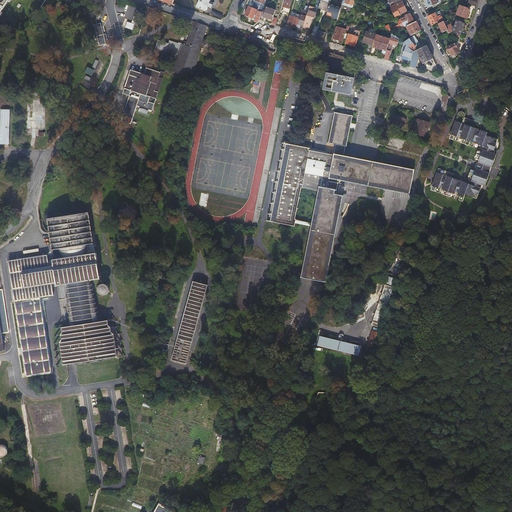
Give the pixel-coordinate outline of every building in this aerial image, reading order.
[(0,0),(0,14),(2,11),(9,0),(0,0)] [(199,0),(196,7),(206,11),(208,6),(212,8),(213,4),(209,3),(210,0),(199,0)] [(256,1),(253,0),(248,0),(247,4),(262,11),(264,7),(264,4),(256,1)] [(317,0),(317,1),(320,1),(318,9),(327,12),(330,5),(331,0),(317,0)] [(355,2),(352,0),(343,0),(343,3),(342,5),(353,8),(355,2)] [(391,6),(391,5),(401,0),(400,0),(387,0),(389,3),(384,5),(386,8),(391,6)] [(423,0),(420,1),(424,9),(432,6),(433,7),(437,6),(436,4),(440,2),(438,0),(423,0)] [(402,2),(391,8),(392,10),(395,18),(400,16),(399,15),(406,12),(402,2)] [(341,8),(330,5),(327,12),(326,17),(337,20),(341,8)] [(258,10),(248,6),(245,15),(253,19),(255,14),(256,15),(258,10)] [(300,15),(296,27),(303,29),(304,26),(303,26),(308,11),(309,7),(306,6),(304,10),(302,9),(300,15)] [(303,26),(304,26),(309,28),(313,18),(315,18),(317,12),(313,11),(314,7),(309,6),(309,7),(308,11),(303,26)] [(470,9),(460,6),(457,15),(467,19),(470,9)] [(262,12),(261,15),(264,16),(264,17),(272,20),(273,17),(275,10),(267,7),(266,8),(264,7),(262,11),(262,12)] [(440,11),(428,17),(432,25),(444,19),(440,11)] [(296,27),(300,15),(292,13),(290,16),(287,25),(290,26),(290,27),(293,28),(293,27),(296,28),(296,27)] [(385,28),(392,34),(406,27),(415,23),(413,20),(414,20),(413,17),(412,17),(410,14),(404,17),(404,18),(397,22),(398,25),(391,29),(389,25),(385,28)] [(134,30),(137,17),(134,16),(132,23),(127,22),(126,28),(134,30)] [(181,21),(191,24),(185,41),(183,41),(182,44),(181,44),(172,71),(191,77),(200,49),(198,49),(199,47),(203,48),(204,45),(207,46),(209,40),(202,38),(206,26),(182,18),(181,21)] [(464,23),(451,19),(452,24),(453,32),(460,35),(461,31),(465,32),(465,29),(464,29),(465,24),(464,24),(464,23)] [(453,32),(452,24),(446,26),(444,21),(438,24),(443,33),(447,30),(449,34),(453,32)] [(406,27),(411,37),(421,32),(416,22),(415,23),(406,27)] [(100,46),(107,44),(101,23),(94,25),(100,46)] [(346,30),(337,27),(334,39),(342,41),(345,32),(346,30)] [(352,35),(345,32),(342,41),(341,46),(345,47),(346,43),(355,46),(360,31),(356,30),(354,31),(352,35)] [(376,35),(367,32),(363,42),(368,44),(365,53),(370,55),(376,35)] [(392,34),(391,39),(386,55),(384,59),(388,60),(391,52),(390,51),(391,46),(397,47),(399,40),(392,34)] [(391,39),(376,35),(370,55),(374,56),(376,48),(383,50),(383,51),(382,53),(383,54),(386,55),(391,39)] [(404,44),(414,52),(415,51),(414,49),(420,46),(415,37),(403,43),(404,44)] [(414,52),(404,44),(402,50),(403,51),(401,58),(410,61),(414,52)] [(455,44),(447,48),(449,52),(451,57),(459,53),(455,44)] [(415,51),(414,52),(410,61),(408,67),(414,68),(418,56),(422,65),(433,59),(429,52),(426,46),(415,51)] [(319,49),(317,58),(323,60),(325,51),(319,49)] [(85,73),(93,76),(96,70),(88,66),(85,73)] [(163,73),(145,68),(143,74),(130,70),(122,94),(128,95),(120,120),(129,123),(135,105),(151,110),(163,73)] [(352,79),(327,74),(324,88),(349,93),(352,79)] [(432,84),(431,88),(438,90),(437,94),(442,95),(444,88),(432,84)] [(449,97),(444,94),(441,101),(446,103),(449,97)] [(5,109),(1,109),(0,145),(8,145),(9,110),(8,109),(8,108),(5,108),(5,109)] [(476,148),(472,160),(479,163),(477,169),(470,167),(466,178),(439,168),(430,191),(463,202),(465,195),(477,199),(482,185),(485,186),(489,174),(486,173),(488,166),(491,167),(495,155),(493,154),(497,140),(486,136),(487,133),(481,130),(483,125),(464,118),(464,117),(465,117),(465,116),(465,115),(465,114),(464,113),(463,113),(463,112),(462,112),(461,112),(460,112),(459,113),(458,114),(457,115),(455,121),(449,138),(476,148)] [(351,116),(335,113),(329,143),(335,144),(345,146),(351,116)] [(402,117),(393,115),(391,126),(400,128),(400,125),(403,126),(404,119),(402,118),(402,117)] [(419,118),(416,118),(414,123),(415,124),(413,129),(414,129),(413,131),(425,135),(429,123),(418,120),(419,118)] [(281,143),(266,219),(266,218),(265,219),(292,225),(294,226),(294,224),(311,227),(300,277),(299,277),(299,278),(323,283),(326,283),(331,258),(328,257),(340,196),(333,194),(334,190),(335,190),(337,183),(339,183),(340,179),(383,188),(383,190),(408,195),(409,193),(413,171),(343,157),(345,146),(335,144),(333,155),(326,154),(326,152),(307,148),(307,147),(281,142),(281,143)] [(46,218),(51,250),(61,249),(62,258),(52,259),(53,266),(48,266),(47,255),(8,261),(26,375),(49,372),(38,300),(52,298),(49,284),(55,283),(57,299),(67,298),(70,326),(61,327),(62,333),(60,333),(61,342),(59,342),(62,364),(67,364),(71,363),(75,362),(117,356),(117,355),(121,355),(118,334),(116,334),(115,324),(111,325),(111,323),(107,324),(107,320),(99,322),(90,281),(99,279),(95,253),(86,254),(85,247),(96,246),(93,231),(91,232),(88,212),(46,218)] [(207,284),(193,280),(171,358),(184,362),(207,284)] [(104,284),(101,284),(99,284),(98,286),(97,288),(97,291),(98,293),(99,295),(102,295),(104,295),(106,295),(108,293),(109,291),(109,288),(108,286),(106,284),(104,284)] [(372,325),(381,328),(395,287),(385,284),(372,325)] [(0,351),(4,351),(3,344),(10,343),(8,333),(9,333),(3,289),(0,289),(0,351)] [(381,333),(373,331),(368,344),(376,347),(381,333)] [(360,346),(317,336),(314,346),(358,356),(360,346)] [(169,341),(165,340),(160,354),(164,355),(169,341)]
